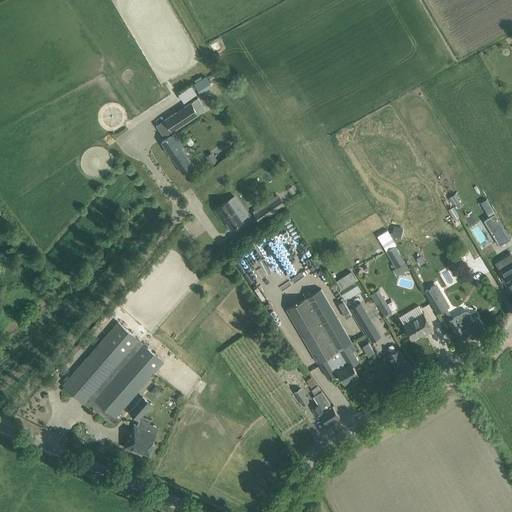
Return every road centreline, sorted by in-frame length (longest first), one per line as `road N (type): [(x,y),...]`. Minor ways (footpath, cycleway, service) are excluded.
road 1 (unknown): [(0,424),(165,228),(167,199),(141,135),(147,113),(166,95)]
road 2 (tertiary): [(278,511),(318,449),(511,331)]
road 3 (unclassified): [(194,511),(0,426)]
